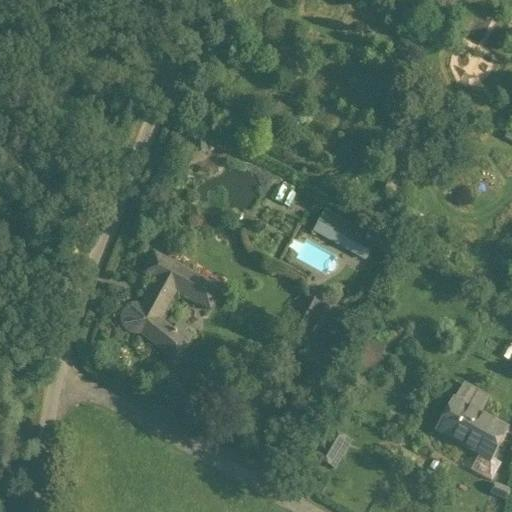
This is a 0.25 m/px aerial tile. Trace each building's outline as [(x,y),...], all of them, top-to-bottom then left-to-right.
[(321,123),(310,118),(303,132),(314,137),(321,123)] [(205,145),(185,150),(190,167),(209,161),(205,145)] [(377,241),(324,214),(313,237),(365,264),(377,241)] [(143,272),(158,281),(142,307),(138,306),(135,306),(131,307),(127,310),(124,313),(122,319),(123,325),(126,331),(131,334),(141,334),(176,361),(190,345),(161,320),(176,291),(210,310),(221,291),(155,253),(143,272)] [(343,319),(305,298),(292,321),(332,343),(343,319)] [(463,386),(456,400),(481,414),(488,401),(463,386)] [(456,400),(454,399),(435,432),(478,456),(490,463),(491,460),(508,430),(481,414),(456,400)] [(314,458),(334,470),(351,442),(330,431),(314,458)] [(500,465),(491,460),(490,463),(478,456),(470,471),(491,482),(500,465)] [(510,492),(496,485),(491,494),(505,502),(510,492)]
